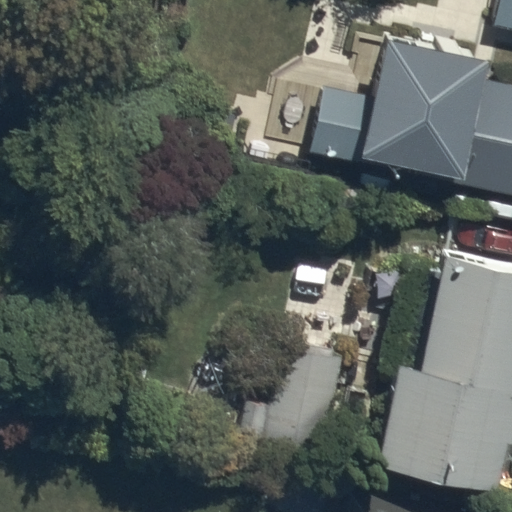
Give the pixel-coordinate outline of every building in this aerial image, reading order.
[(511,25),(511,0),(488,0),(485,20),(511,25)] [(474,43),(373,19),(357,86),(318,77),(303,140),(367,155),(369,144),(447,162),(474,43)] [(511,75),(491,71),(471,121),(471,179),(511,187),(511,75)] [(511,346),(511,342),(511,254),(431,238),(409,350),(381,345),(361,450),(484,474),(494,421),(504,423),(511,383),(511,346)] [(229,389),(224,422),(325,436),(336,348),(285,341),(279,383),(264,381),(262,394),(229,389)] [(466,511),(469,503),(338,486),(335,511),(466,511)]
